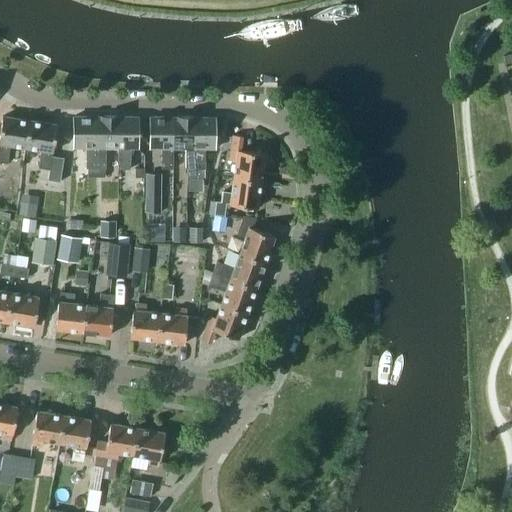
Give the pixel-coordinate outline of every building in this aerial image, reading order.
[(25,148),(30,120),(3,116),(0,133),(0,161),(8,163),(10,145),(25,148)] [(96,176),(96,116),(74,116),(73,147),(86,147),(86,168),(88,168),(88,176),(96,176)] [(119,147),(119,116),(96,116),(96,176),(105,176),(105,168),(106,147),(118,147),(119,147)] [(119,147),(118,147),(118,168),(130,168),(130,147),(138,148),(138,117),(119,116),(119,147)] [(173,148),(173,117),(151,116),(151,148),(162,148),(162,168),(173,168),(174,148),(173,148)] [(196,177),(196,117),(173,117),(173,148),(174,148),(186,148),(186,168),(188,168),(187,177),(196,177)] [(196,117),(196,177),(205,177),(205,148),(215,148),(215,117),(196,117)] [(52,152),(56,124),(30,120),(25,148),(42,150),(39,168),(48,169),(51,152),(52,152)] [(234,177),(261,181),(265,153),(241,150),(243,136),(234,134),(230,160),(236,161),(234,177)] [(136,168),(136,177),(145,177),(145,168),(136,168)] [(161,173),(146,173),(146,212),(161,212),(161,173)] [(257,208),(261,181),(234,177),(232,192),(226,191),(224,202),(219,201),(217,214),(224,215),(226,203),(257,208)] [(37,196),(22,194),(20,214),(35,216),(37,196)] [(0,219),(9,221),(11,213),(0,211),(0,219)] [(225,231),(227,218),(212,216),(211,229),(225,231)] [(240,254),(266,263),(275,237),(253,229),(257,218),(244,216),(237,236),(245,239),(240,254)] [(35,233),(37,219),(24,218),(22,231),(35,233)] [(82,229),(82,219),(69,219),(69,228),(82,229)] [(101,237),(116,237),(116,221),(101,221),(101,237)] [(164,241),(164,222),(148,222),(148,241),(164,241)] [(40,224),(38,238),(56,241),(58,227),(40,224)] [(173,242),(187,242),(187,226),(173,226),(173,242)] [(191,227),(191,242),(203,242),(203,227),(191,227)] [(82,238),(61,234),(57,259),(78,263),(82,238)] [(131,237),(119,235),(119,243),(109,242),(105,274),(127,276),(131,237)] [(38,238),(35,237),(31,261),(53,264),(56,241),(38,238)] [(148,245),(134,244),(132,268),(147,269),(148,245)] [(257,288),(266,263),(240,254),(234,269),(216,262),(213,272),(213,273),(224,277),(257,288)] [(15,265),(27,266),(28,258),(17,256),(16,259),(15,265)] [(14,275),(15,265),(3,263),(1,273),(14,275)] [(28,267),(27,266),(15,265),(14,275),(27,277),(28,267)] [(248,313),(257,288),(224,277),(213,273),(213,272),(204,269),(203,281),(227,289),(222,304),(248,313)] [(89,271),(78,270),(77,284),(87,286),(89,271)] [(164,283),(162,297),(172,298),(174,284),(164,283)] [(0,321),(6,322),(11,293),(0,290),(0,321)] [(86,305),(74,304),(76,293),(60,291),(55,330),(82,333),(86,305)] [(11,293),(6,322),(34,327),(40,298),(11,293)] [(110,336),(114,295),(102,294),(100,307),(86,305),(82,333),(110,336)] [(143,340),(158,342),(160,314),(146,313),(147,303),(136,302),(135,311),(133,311),(130,339),(143,340)] [(239,340),(248,313),(222,304),(217,319),(211,317),(202,341),(211,344),(215,331),(239,340)] [(185,345),(189,309),(176,307),(176,316),(160,314),(158,342),(185,345)] [(0,404),(0,432),(1,432),(0,439),(11,440),(12,434),(13,434),(18,407),(0,404)] [(60,442),(65,415),(37,411),(33,438),(34,438),(33,444),(43,446),(44,440),(60,442)] [(65,415),(60,442),(75,445),(74,451),(85,453),(86,447),(87,447),(92,420),(65,415)] [(96,455),(94,465),(98,466),(103,466),(116,468),(118,459),(119,452),(134,455),(138,428),(111,423),(108,443),(98,441),(97,449),(96,455)] [(138,428),(134,455),(149,458),(148,464),(159,466),(160,460),(161,460),(166,432),(138,428)] [(16,476),(20,455),(4,453),(1,473),(16,476)] [(20,455),(16,476),(32,478),(35,458),(20,455)] [(94,465),(90,488),(99,489),(103,466),(98,466),(94,465)] [(153,483),(133,479),(130,491),(150,495),(153,483)] [(278,481),(260,511),(287,511),(298,494),(278,481)] [(123,511),(148,511),(150,501),(126,497),(123,511)]
